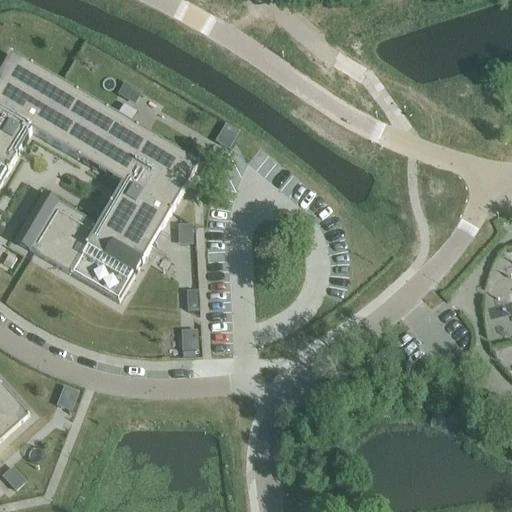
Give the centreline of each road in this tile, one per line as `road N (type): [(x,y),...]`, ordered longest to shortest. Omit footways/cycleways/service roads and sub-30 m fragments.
road 1 (residential): [(245,339),(240,218),(260,186),(308,229),(320,263),(311,301),(290,325)]
road 2 (residential): [(280,402),(320,358),(404,300),(466,233),(490,174)]
road 3 (residential): [(249,386),(99,382),(0,337)]
road 4 (residential): [(366,131),(161,0)]
road 5 (residential): [(366,131),(490,174)]
